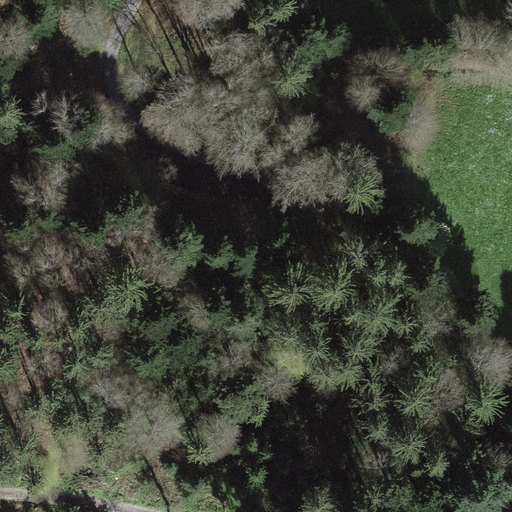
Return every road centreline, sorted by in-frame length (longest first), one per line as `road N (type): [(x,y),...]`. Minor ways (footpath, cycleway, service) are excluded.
road 1 (track): [(136,0),(109,67),(110,95),(123,115),(367,223),(464,330),(511,364)]
road 2 (track): [(144,511),(0,494)]
